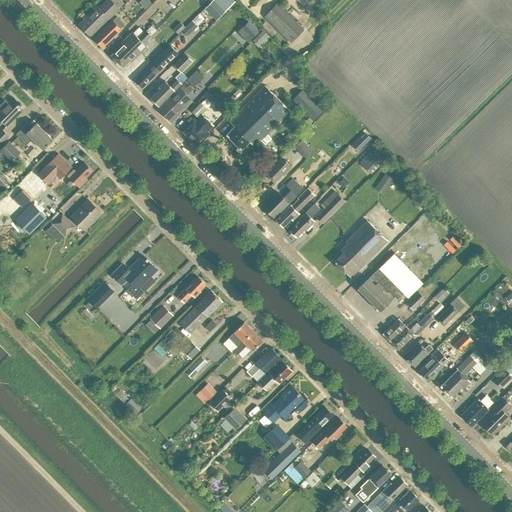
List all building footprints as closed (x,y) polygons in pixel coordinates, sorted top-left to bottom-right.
[(107,18),(108,19),(118,9),(109,0),(107,0),(98,9),(96,6),(86,16),(87,17),(79,25),(89,36),(107,18)] [(152,4),(148,0),(143,0),(140,3),(146,10),(152,4)] [(212,0),(205,8),(216,20),(235,1),(233,0),(212,0)] [(264,18),(289,42),(303,28),(278,4),(264,18)] [(103,47),(121,30),(111,20),(101,30),(103,31),(94,39),(103,47)] [(188,36),(198,26),(192,21),(182,30),(188,36)] [(248,21),(238,32),(248,42),(259,32),(248,21)] [(272,37),(276,32),(266,21),(261,26),(272,37)] [(146,31),(138,38),(143,43),(151,36),(157,30),(152,25),(146,31)] [(260,47),(269,37),(263,30),(253,41),(260,47)] [(120,47),(111,56),(118,62),(127,54),(125,52),(130,47),(127,43),(131,39),(132,40),(136,37),(132,33),(128,37),(128,36),(118,45),(120,47)] [(127,54),(118,62),(122,67),(129,61),(131,62),(147,47),(143,43),(138,38),(136,36),(136,37),(132,40),(131,39),(127,43),(130,47),(125,52),(127,54)] [(170,45),(150,65),(135,80),(142,87),(155,75),(178,53),(170,45)] [(230,61),(219,49),(208,59),(220,71),(230,61)] [(181,72),(192,60),(185,53),(173,64),(181,72)] [(159,106),(181,84),(177,80),(170,87),(164,81),(159,87),(160,88),(150,98),(159,106)] [(267,134),(290,111),(265,86),(229,121),(234,127),(227,135),(241,149),(249,141),(252,144),(258,138),(261,141),(265,145),(272,138),(267,134)] [(179,113),(191,100),(179,88),(159,109),(170,120),(178,112),(179,113)] [(324,109),(303,88),(292,100),(313,121),(324,109)] [(7,126),(24,108),(13,97),(8,103),(4,100),(0,103),(0,119),(3,122),(7,126)] [(192,112),(198,117),(206,109),(200,103),(192,112)] [(207,131),(213,125),(202,114),(196,121),(194,119),(182,131),(197,146),(209,134),(207,131)] [(53,140),(36,123),(31,128),(26,124),(16,134),(26,145),(32,139),(43,150),(53,140)] [(0,144),(9,136),(2,129),(0,130),(0,144)] [(358,151),(366,143),(361,138),(353,146),(358,151)] [(306,158),(313,151),(302,140),(295,147),(306,158)] [(9,141),(0,150),(11,161),(20,152),(9,141)] [(371,173),(384,160),(373,149),(360,162),(367,169),(371,173)] [(48,184),(57,175),(59,178),(69,168),(71,166),(58,154),(38,174),(48,184)] [(291,167),(282,158),(266,174),(274,182),(282,174),(284,175),(290,169),(291,167)] [(85,178),(92,171),(84,163),(78,169),(76,171),(73,168),(67,174),(71,178),(67,182),(71,186),(75,182),(79,187),(87,180),(85,178)] [(385,174),(377,185),(386,191),(393,180),(385,174)] [(343,188),(349,183),(343,176),(337,181),(343,188)] [(286,195),(291,201),(303,189),(292,178),(286,185),(291,190),(286,195)] [(291,206),(291,205),(276,220),(283,227),(291,219),(293,220),(299,214),(297,212),(315,195),(307,188),(297,198),(298,199),(291,206)] [(32,197),(24,189),(14,199),(22,207),(32,197)] [(323,223),(345,201),(334,191),(321,204),(324,207),(315,216),(323,223)] [(283,198),(278,193),(273,198),(264,207),(273,217),(279,211),(280,212),(289,204),(283,198)] [(88,199),(68,219),(62,213),(61,213),(58,211),(49,220),(52,223),(51,224),(65,237),(77,224),(84,231),(102,214),(88,199)] [(297,221),(298,222),(290,230),(291,231),(291,233),(294,236),(296,235),(297,236),(303,230),(305,232),(315,221),(306,212),(297,221)] [(340,249),(343,253),(334,261),(350,278),(365,263),(370,258),(387,241),(366,220),(344,242),(345,243),(340,249)] [(450,239),(458,248),(462,245),(453,236),(450,239)] [(443,245),(452,253),(455,250),(447,241),(443,245)] [(393,253),(379,267),(374,272),(358,288),(380,311),(395,296),(397,299),(404,293),(408,297),(422,282),(393,253)] [(145,292),(156,282),(151,277),(157,270),(143,255),(129,269),(123,263),(111,275),(122,285),(128,280),(138,290),(140,287),(145,292)] [(206,285),(197,276),(177,296),(184,303),(192,295),(195,298),(200,292),(199,291),(206,285)] [(104,281),(95,290),(106,300),(114,291),(104,281)] [(440,301),(452,292),(447,286),(435,295),(440,301)] [(185,327),(217,296),(212,291),(211,291),(180,321),(185,327)] [(418,292),(406,303),(413,310),(425,299),(418,292)] [(190,332),(221,301),(221,300),(217,296),(185,327),(190,332)] [(436,298),(409,323),(418,332),(445,307),(436,298)] [(451,304),(436,319),(444,326),(459,312),(451,304)] [(172,315),(163,306),(151,319),(159,327),(172,315)] [(398,318),(383,333),(390,341),(405,325),(398,318)] [(228,337),(238,346),(243,341),(253,331),(244,322),(228,337)] [(414,334),(405,325),(390,341),(398,350),(414,334)] [(170,341),(176,335),(171,330),(165,336),(166,338),(169,340),(170,341)] [(262,340),(253,331),(243,341),(252,351),(262,340)] [(461,352),(472,341),(465,333),(453,344),(461,352)] [(166,343),(164,341),(162,339),(158,344),(166,352),(171,347),(166,343)] [(191,359),(200,350),(191,342),(182,350),(191,359)] [(417,342),(404,355),(414,366),(427,352),(428,353),(432,348),(428,344),(424,349),(417,342)] [(162,356),(166,352),(158,344),(153,348),(162,356)] [(266,373),(281,359),(271,348),(246,372),(251,377),(261,368),(266,373)] [(442,365),(447,360),(436,349),(431,354),(432,355),(422,365),(423,366),(418,371),(427,380),(431,375),(432,376),(439,369),(443,366),(442,365)] [(474,359),(477,356),(473,352),(470,355),(469,355),(456,368),(458,369),(441,386),(451,397),(460,388),(462,390),(470,381),(464,375),(477,362),(474,359)] [(202,357),(190,369),(195,374),(207,361),(202,357)] [(279,384),(292,371),(282,361),(259,383),(266,390),(276,381),(279,384)] [(501,388),(511,377),(511,375),(511,374),(511,372),(511,366),(511,365),(506,370),(505,369),(494,381),(501,388)] [(217,392),(208,383),(196,395),(205,404),(217,392)] [(128,398),(116,384),(111,389),(123,403),(128,398)] [(307,406),(307,399),(303,394),(301,396),(292,386),(273,405),(270,402),(262,410),(273,422),(280,415),(284,420),(293,411),(301,412),(307,406)] [(218,411),(231,398),(223,390),(209,403),(218,411)] [(494,410),(481,422),(492,434),(509,417),(505,412),(511,406),(502,397),(491,407),(494,410)] [(135,415),(141,408),(131,398),(125,404),(135,415)] [(488,409),(478,399),(462,415),(472,425),(488,409)] [(297,434),(303,440),(315,429),(317,430),(332,415),(324,406),(308,422),(309,422),(297,434)] [(235,430),(247,419),(235,407),(223,418),(235,430)] [(340,433),(345,428),(345,425),(338,417),(312,442),(318,448),(329,438),(331,441),(334,438),(336,440),(342,434),(340,433)] [(263,437),(276,450),(288,439),(290,437),(278,423),(263,437)] [(272,478),(300,451),(288,439),(276,450),(280,454),(263,470),(269,476),(272,479),(272,478)] [(367,463),(375,456),(368,450),(361,457),(359,455),(353,461),(355,463),(340,477),(347,484),(362,470),(363,471),(369,465),(367,463)] [(311,470),(301,460),(293,467),(290,464),(284,470),(297,484),(303,477),(311,470)] [(378,486),(391,474),(390,473),(390,471),(388,470),(386,470),(382,465),(369,478),(360,487),(368,496),(378,487),(378,486)] [(313,472),(299,485),(303,488),(308,483),(312,487),(320,479),(313,472)] [(330,488),(338,481),(333,476),(325,483),(330,488)] [(376,506),(382,511),(383,511),(390,506),(394,501),(392,499),(407,484),(399,476),(391,484),(390,483),(383,490),(387,494),(376,506)] [(408,510),(419,499),(410,491),(400,500),(398,497),(394,501),(390,506),(383,511),(394,511),(397,509),(399,511),(405,511),(407,510),(408,510)] [(227,511),(239,511),(227,500),(221,506),(227,511)] [(345,511),(348,509),(340,501),(328,511),(345,511)]
